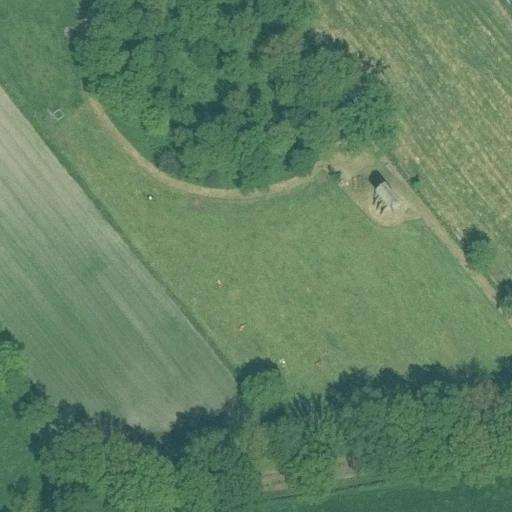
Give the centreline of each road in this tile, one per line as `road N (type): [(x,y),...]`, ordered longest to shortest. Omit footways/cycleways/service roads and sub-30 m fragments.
road 1 (track): [(511,437),(81,511)]
road 2 (track): [(389,176),(511,320)]
